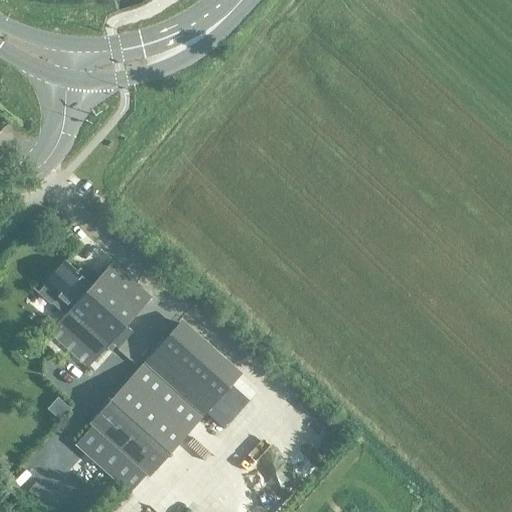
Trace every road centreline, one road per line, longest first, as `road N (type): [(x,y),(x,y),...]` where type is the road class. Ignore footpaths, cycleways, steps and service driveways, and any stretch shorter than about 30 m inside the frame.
road 1 (tertiary): [(66,78),(146,75),(191,51),(222,10)]
road 2 (tertiary): [(222,10),(140,39),(69,44)]
road 3 (tertiary): [(0,202),(48,157),(61,132),(66,78)]
